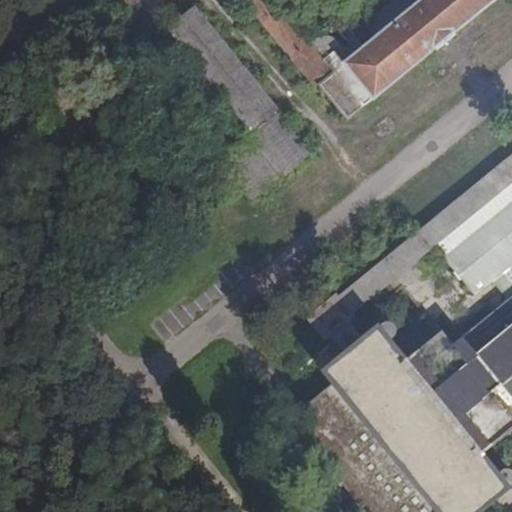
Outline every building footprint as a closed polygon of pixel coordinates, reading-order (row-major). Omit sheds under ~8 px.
[(254,134),(278,113),(185,0),(166,0),(156,9),(202,70),(167,98),(189,125),(223,96),(254,134)] [(458,30),(495,0),(427,0),(421,14),(409,12),(345,65),(336,55),(329,61),(277,0),(244,0),(318,89),(322,85),(349,118),(437,47),(440,50),(462,35),(458,30)] [(401,0),(336,55),(345,65),(409,12),(421,14),(427,0),(401,0)] [(311,153),(278,113),(254,134),(221,161),(254,201),(311,153)] [(511,153),(390,254),(327,304),(325,303),(307,318),(325,337),(328,332),(347,352),(359,341),(346,329),(342,317),(511,177),(511,153)] [(511,194),(444,250),(474,291),(511,259),(511,194)] [(359,341),(347,352),(322,372),(330,382),(340,395),(431,509),(433,511),(478,511),(488,504),(511,483),(511,474),(507,468),(496,475),(480,455),(511,429),(511,417),(507,411),(511,406),(511,293),(451,343),(440,330),(401,362),(384,341),(393,332),(384,322),(359,341)] [(340,395),(330,382),(305,405),(286,417),(363,511),(433,511),(431,509),(426,511),(389,511),(313,416),(340,395)] [(426,511),(431,509),(340,395),(313,416),(389,511),(426,511)]
